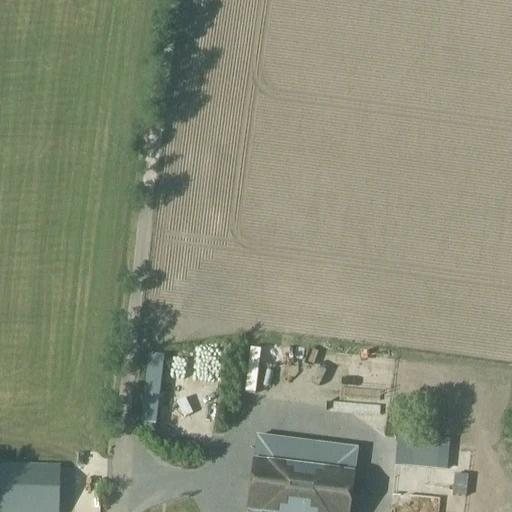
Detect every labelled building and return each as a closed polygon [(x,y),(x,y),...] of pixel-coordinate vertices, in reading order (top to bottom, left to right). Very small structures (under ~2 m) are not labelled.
[(261,110),(263,97),(228,92),(226,105),(261,110)] [(217,363),(239,142),(177,136),(170,204),(199,206),(184,359),(217,363)] [(286,379),(338,383),(342,322),(359,324),(363,270),(350,269),(354,223),(288,218),(276,371),(287,372),(286,379)] [(337,426),(346,428),(350,410),(340,408),(337,426)] [(449,441),(397,436),(394,467),(446,472),(449,441)] [(348,511),(357,451),(258,438),(248,511),(348,511)] [(369,487),(383,487),(382,463),(368,464),(369,487)] [(0,511),(56,511),(58,468),(1,466),(0,511)] [(454,476),(452,496),(464,498),(466,477),(454,476)]
